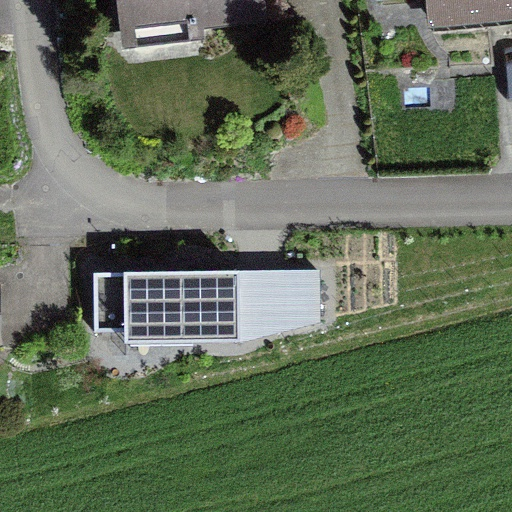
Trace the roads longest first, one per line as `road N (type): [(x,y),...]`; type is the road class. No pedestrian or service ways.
road 1 (residential): [(55,203),(511,206)]
road 2 (residential): [(31,0),(55,203)]
